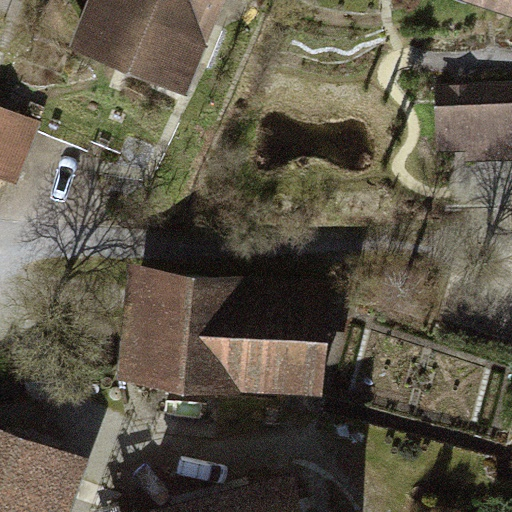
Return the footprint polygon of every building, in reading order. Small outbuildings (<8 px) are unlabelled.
[(87,0),(76,27),(192,74),(223,0),(87,0)] [(511,85),(444,89),(446,141),(511,138),(511,85)] [(38,115),(0,101),(0,170),(17,177),(38,115)] [(347,289),(151,276),(144,383),(339,396),(347,289)] [(0,434),(0,511),(58,511),(77,465),(0,434)] [(293,511),(285,483),(170,511),(293,511)]
